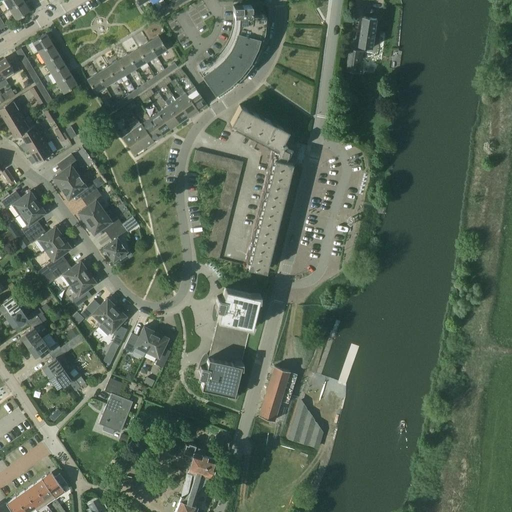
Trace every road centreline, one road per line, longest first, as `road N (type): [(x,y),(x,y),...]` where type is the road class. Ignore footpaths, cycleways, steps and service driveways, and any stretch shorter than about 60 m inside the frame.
road 1 (residential): [(31,176),(130,298),(155,307),(178,299),(188,267),(179,187),(184,151),(202,121),(259,77),(278,39),(278,0)]
road 2 (tertiary): [(217,511),(313,158),(335,0)]
